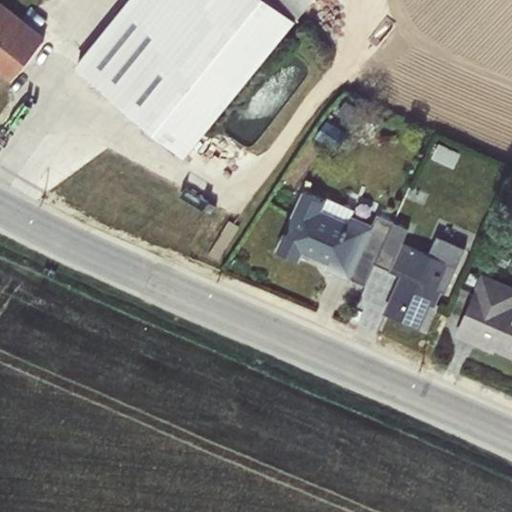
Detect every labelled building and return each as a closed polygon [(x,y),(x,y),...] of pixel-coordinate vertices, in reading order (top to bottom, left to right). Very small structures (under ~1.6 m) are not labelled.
[(127,0),(76,64),(185,154),(309,0),(127,0)] [(0,1),(0,69),(11,78),(44,37),(0,1)] [(345,99),(335,115),(348,124),(359,108),(345,99)] [(326,119),(315,137),(338,151),(349,134),(326,119)] [(439,141),(432,156),(453,166),(460,151),(439,141)] [(349,277),(373,223),(352,213),(354,208),(327,196),(326,198),(323,196),(323,198),(306,190),(307,189),(302,187),(284,226),(286,227),(277,249),(298,258),(302,249),(329,261),(326,267),(349,277)] [(373,223),(349,277),(364,284),(374,261),(393,220),(378,213),(373,223)] [(393,220),(374,261),(387,267),(387,269),(400,275),(383,311),(420,327),(430,303),(435,305),(442,290),(445,292),(466,246),(436,233),(427,253),(401,241),(407,227),(393,220)] [(494,247),(488,259),(506,267),(511,255),(494,247)] [(511,284),(481,272),(454,335),(493,353),(494,349),(511,357),(511,284)]
